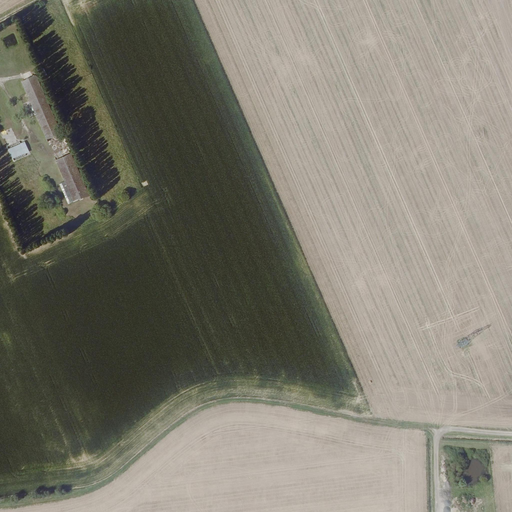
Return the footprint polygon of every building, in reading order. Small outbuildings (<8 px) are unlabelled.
[(54,140),(68,134),(43,75),(29,81),(54,140)] [(8,145),(17,139),(10,128),(1,134),(8,145)] [(29,153),(24,142),(8,148),(12,159),(29,153)] [(77,155),(62,161),(81,203),(95,198),(77,155)] [(443,482),(442,490),(450,491),(450,482),(443,482)]
